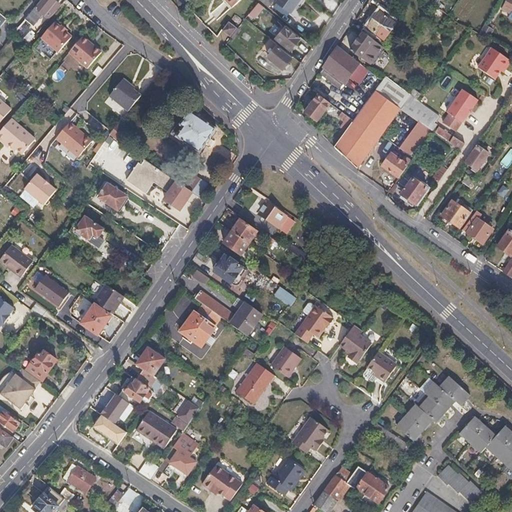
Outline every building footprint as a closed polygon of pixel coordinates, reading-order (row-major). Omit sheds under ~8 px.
[(58,3),(54,0),(41,0),(35,8),(25,19),(29,22),(33,25),(43,14),(46,18),(58,3)] [(290,12),(298,0),(276,0),(276,1),(290,12)] [(304,0),(298,0),(290,12),(289,13),(293,16),(304,0)] [(511,0),(506,0),(501,8),(510,13),(511,9),(511,0)] [(442,19),(446,13),(436,6),(431,11),(442,19)] [(382,35),(392,21),(381,13),(370,27),(382,35)] [(17,29),(18,30),(22,26),(24,27),(29,22),(25,19),(17,29)] [(65,31),(60,27),(54,21),(40,38),(57,53),(71,36),(65,31)] [(466,29),(456,22),(452,27),(462,35),(466,29)] [(230,37),(236,29),(229,23),(223,31),(230,37)] [(290,49),(300,37),(285,25),(275,37),(290,49)] [(17,29),(12,34),(18,39),(23,34),(18,30),(17,29)] [(351,50),(362,58),(370,64),(383,46),(378,42),(364,32),(351,50)] [(88,42),(82,37),(68,53),(87,69),(101,52),(93,45),(92,46),(87,43),(88,42)] [(283,68),(292,56),(276,44),(267,55),(283,68)] [(361,63),(339,46),(324,68),(327,70),(333,75),(343,82),(346,85),(351,78),(361,63)] [(508,58),(492,47),(478,67),(495,78),(508,58)] [(370,70),(361,63),(351,78),(360,84),(368,73),(370,70)] [(343,82),(324,68),(320,73),(339,87),(343,82)] [(401,109),(411,94),(386,76),(381,83),(354,120),(347,130),(335,147),(358,168),(401,109)] [(133,87),(125,80),(111,97),(129,112),(142,97),(132,88),(133,87)] [(463,89),(441,124),(456,134),(478,100),(463,89)] [(317,121),(331,103),(319,94),(305,112),(317,121)] [(440,115),(420,101),(411,94),(401,109),(419,122),(400,148),(414,158),(437,124),(435,123),(440,115)] [(129,112),(111,97),(106,103),(124,118),(129,112)] [(0,121),(10,110),(0,100),(0,121)] [(179,125),(171,136),(199,154),(217,129),(191,111),(180,126),(179,125)] [(347,130),(354,120),(345,114),(344,113),(340,118),(346,123),(343,127),(347,130)] [(68,125),(54,142),(76,160),(90,144),(68,125)] [(109,136),(119,144),(127,133),(118,126),(112,134),(109,136)] [(451,141),(454,136),(440,126),(436,131),(451,141)] [(28,148),(5,128),(0,133),(0,153),(3,156),(4,153),(11,159),(15,163),(28,148)] [(462,149),(465,143),(454,136),(451,141),(462,149)] [(489,153),(477,144),(465,161),(478,170),(489,153)] [(383,166),(400,178),(409,165),(402,160),(392,153),(383,166)] [(402,160),(409,165),(412,161),(405,156),(402,160)] [(176,183),(151,166),(145,162),(142,167),(138,165),(126,182),(145,195),(153,184),(168,195),(164,201),(180,212),(191,194),(176,183)] [(434,177),(439,181),(447,169),(442,165),(434,177)] [(398,186),(404,190),(413,177),(407,172),(398,186)] [(183,173),(176,183),(191,194),(198,183),(183,173)] [(43,182),(36,176),(30,184),(28,181),(20,174),(8,189),(17,196),(23,189),(44,206),(55,192),(49,187),(48,188),(42,183),(43,182)] [(413,177),(404,190),(401,194),(415,204),(428,187),(413,177)] [(471,188),(475,182),(467,177),(463,182),(471,188)] [(126,198),(107,186),(99,199),(118,211),(126,198)] [(454,200),(443,216),(460,227),(471,212),(454,200)] [(266,203),(259,214),(279,228),(286,218),(266,203)] [(478,210),(463,230),(484,244),(494,228),(479,218),(482,213),(478,210)] [(294,223),(286,218),(279,228),(287,234),(294,223)] [(109,236),(85,219),(79,227),(76,225),(71,234),(97,253),(109,236)] [(232,231),(249,243),(257,232),(240,220),(232,231)] [(511,230),(510,230),(498,247),(511,256),(511,230)] [(241,255),(249,243),(232,231),(223,243),(241,255)] [(288,249),(304,260),(307,255),(292,244),(288,249)] [(13,271),(12,273),(19,278),(31,262),(8,246),(0,257),(0,264),(7,270),(9,268),(13,271)] [(214,272),(234,287),(239,286),(242,281),(249,272),(246,271),(237,264),(238,264),(230,259),(225,256),(214,272)] [(204,287),(208,279),(196,272),(192,279),(204,287)] [(33,300),(45,284),(35,277),(23,293),(33,300)] [(290,305),(296,298),(280,286),(274,294),(290,305)] [(123,299),(105,287),(94,303),(112,315),(123,299)] [(247,336),(262,315),(245,303),(235,316),(200,292),(195,299),(203,305),(221,318),(247,336)] [(282,326),(294,334),(300,326),(305,329),(313,319),(315,320),(321,312),(319,310),(320,309),(303,297),(282,326)] [(14,310),(0,299),(0,328),(3,325),(3,326),(10,318),(9,317),(14,310)] [(196,313),(194,312),(179,332),(201,348),(216,327),(215,326),(221,318),(203,305),(196,313)] [(94,307),(81,325),(96,336),(109,318),(94,307)] [(359,335),(362,331),(353,325),(338,345),(350,354),(347,358),(355,364),(358,361),(359,362),(372,344),(359,335)] [(166,359),(148,345),(135,364),(143,370),(154,377),(166,359)] [(287,376),(300,357),(284,346),(271,365),(287,376)] [(397,366),(378,352),(367,368),(375,373),(373,375),(384,383),(397,366)] [(57,363),(45,354),(42,359),(38,356),(26,373),(41,383),(42,384),(57,363)] [(254,404),(274,374),(257,363),(237,393),(254,404)] [(41,383),(26,373),(23,370),(17,377),(16,376),(1,396),(21,411),(25,405),(31,397),(36,391),(35,390),(41,383)] [(154,377),(143,370),(136,378),(150,388),(157,379),(154,377)] [(0,395),(1,396),(16,376),(12,373),(9,375),(8,376),(6,378),(5,380),(3,381),(2,382),(1,384),(0,385),(0,395)] [(440,388),(455,402),(461,407),(471,396),(450,377),(440,388)] [(150,388),(136,378),(125,392),(141,404),(150,388)] [(425,394),(429,398),(446,413),(455,402),(440,388),(434,383),(425,394)] [(134,405),(115,394),(103,415),(116,424),(120,418),(124,421),(134,405)] [(31,397),(25,405),(29,408),(35,400),(31,397)] [(188,398),(172,422),(185,430),(200,405),(188,398)] [(429,398),(420,408),(433,421),(436,423),(446,413),(429,398)] [(416,405),(407,416),(423,431),(433,421),(420,408),(416,405)] [(20,422),(0,407),(0,422),(14,433),(20,425),(19,424),(20,422)] [(152,437),(166,446),(177,430),(149,411),(136,430),(151,440),(152,437)] [(116,424),(103,415),(93,428),(120,444),(128,431),(116,424)] [(423,431),(407,416),(397,427),(414,442),(423,431)] [(291,443),(305,452),(308,448),(310,449),(312,447),(315,449),(320,441),(317,440),(320,436),(325,429),(309,417),(291,443)] [(460,435),(471,444),(486,427),(475,418),(460,435)] [(411,459),(417,451),(375,422),(369,430),(411,459)] [(486,427),(471,444),(482,454),(487,448),(496,437),(486,427)] [(496,437),(487,448),(497,457),(511,440),(511,433),(505,427),(496,437)] [(0,444),(6,449),(13,439),(0,429),(0,444)] [(164,449),(166,446),(152,437),(151,440),(164,449)] [(511,440),(497,457),(508,467),(511,462),(511,440)] [(177,441),(158,470),(168,478),(173,471),(184,479),(200,456),(177,441)] [(306,467),(289,455),(275,475),(272,473),(267,481),(284,493),(289,486),(291,488),(306,467)] [(147,459),(139,471),(150,478),(158,466),(147,459)] [(216,465),(202,485),(212,491),(213,490),(218,494),(223,497),(224,496),(230,500),(242,484),(216,465)] [(458,494),(460,493),(469,502),(471,501),(476,506),(486,495),(481,490),(480,491),(471,482),(469,483),(460,474),(459,475),(449,466),(438,477),(448,486),(449,485),(458,494)] [(77,467),(68,482),(86,493),(95,478),(77,467)] [(353,476),(342,468),(336,476),(347,484),(353,476)] [(347,484),(347,485),(356,491),(357,490),(367,474),(359,468),(353,476),(347,484)] [(367,474),(357,490),(379,505),(389,489),(367,474)] [(336,476),(315,506),(323,511),(327,511),(347,485),(347,484),(336,476)] [(33,509),(36,511),(53,511),(56,509),(65,500),(50,488),(44,495),(36,503),(37,504),(33,509)] [(114,507),(123,495),(117,491),(108,502),(114,507)] [(453,511),(426,493),(412,511),(453,511)] [(265,511),(253,503),(248,510),(247,509),(245,511),(265,511)]
